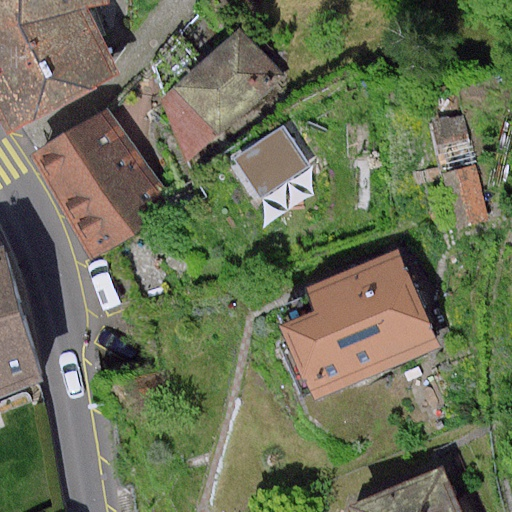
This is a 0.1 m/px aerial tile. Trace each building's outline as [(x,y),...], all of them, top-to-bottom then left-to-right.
[(0,0),(0,99),(18,126),(116,76),(108,18),(110,0),(0,0)] [(241,30),(162,99),(191,164),(288,78),(241,30)] [(107,111),(34,151),(96,260),(178,210),(107,111)] [(292,118),(238,154),(267,197),(321,161),(292,118)] [(0,399),(44,382),(3,249),(0,243),(0,399)] [(310,289),(321,314),(283,330),(314,403),(446,348),(404,250),(310,289)] [(458,511),(440,471),(346,511),(458,511)]
